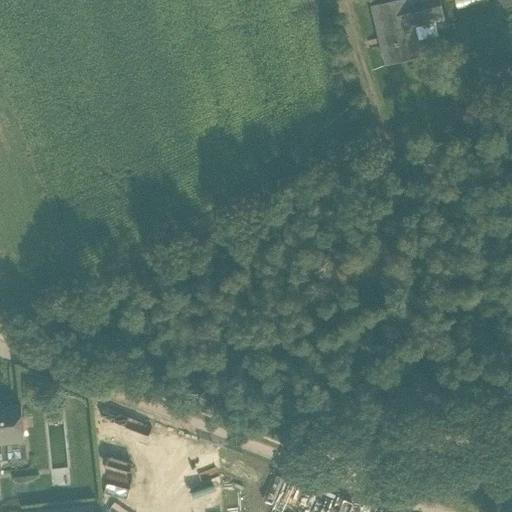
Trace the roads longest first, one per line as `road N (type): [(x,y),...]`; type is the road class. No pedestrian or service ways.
road 1 (track): [(0,323),(511,79)]
road 2 (unclassified): [(321,476),(0,345)]
road 3 (track): [(511,427),(348,457)]
